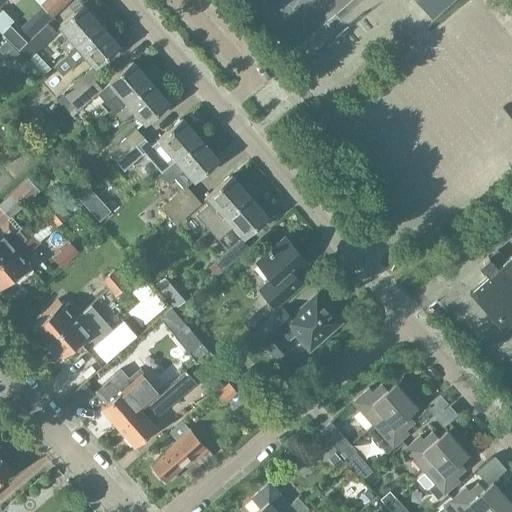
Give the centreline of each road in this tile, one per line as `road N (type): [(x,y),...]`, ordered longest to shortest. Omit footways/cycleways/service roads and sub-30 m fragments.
road 1 (residential): [(403,322),(130,0)]
road 2 (residential): [(198,511),(403,322)]
road 3 (residential): [(127,511),(0,364)]
road 4 (residential): [(511,449),(403,322)]
